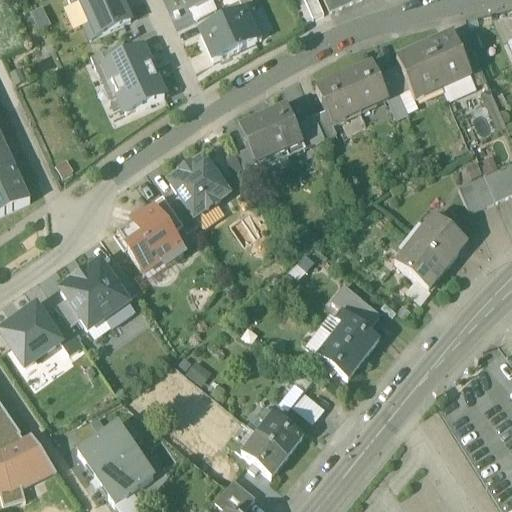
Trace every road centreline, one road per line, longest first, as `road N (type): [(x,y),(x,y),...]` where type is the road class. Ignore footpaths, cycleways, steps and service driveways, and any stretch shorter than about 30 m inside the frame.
road 1 (secondary): [(315,511),(511,277)]
road 2 (residential): [(471,0),(344,33),(205,115)]
road 3 (residential): [(75,246),(0,77)]
road 4 (residential): [(205,115),(153,0)]
